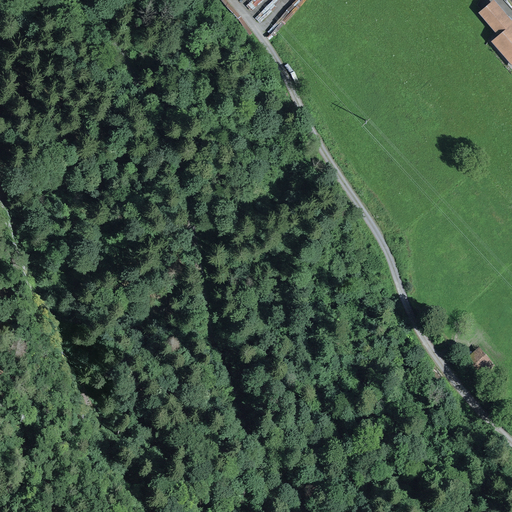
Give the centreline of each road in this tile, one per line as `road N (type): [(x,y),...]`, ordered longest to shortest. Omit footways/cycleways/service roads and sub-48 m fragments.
road 1 (track): [(301,511),(221,366),(177,159),(162,124),(124,54),(81,0)]
road 2 (track): [(511,444),(420,334),(381,240),(320,147),(279,61),(232,0)]
